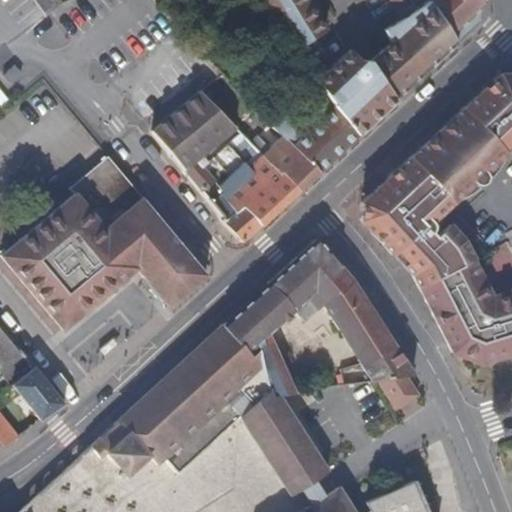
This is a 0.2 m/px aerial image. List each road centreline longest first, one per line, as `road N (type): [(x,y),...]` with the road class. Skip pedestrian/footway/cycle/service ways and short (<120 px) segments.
road 1 (tertiary): [(318,207),(36,460),(0,483)]
road 2 (residential): [(464,428),(422,347),(318,207)]
road 3 (tertiary): [(511,25),(318,207)]
